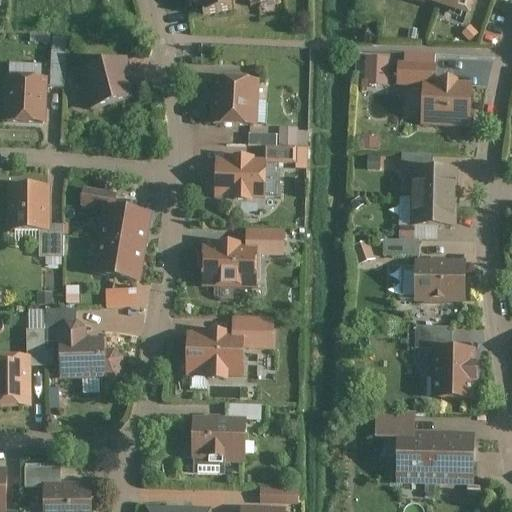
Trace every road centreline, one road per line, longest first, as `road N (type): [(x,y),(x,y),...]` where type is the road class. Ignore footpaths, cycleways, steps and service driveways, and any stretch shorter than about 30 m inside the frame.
road 1 (residential): [(178,174),(135,446)]
road 2 (residential): [(491,197),(491,284),(511,416)]
road 3 (residential): [(0,158),(178,174)]
road 4 (residential): [(153,0),(178,174)]
road 5 (residential): [(511,46),(491,197)]
road 6 (residential): [(0,443),(135,446)]
